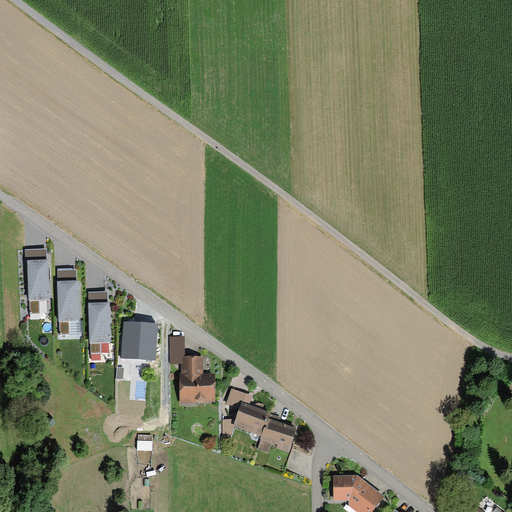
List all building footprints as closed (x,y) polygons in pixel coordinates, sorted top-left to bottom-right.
[(47,262),(47,250),(26,251),(28,302),(30,302),(30,315),(40,314),(40,301),(50,301),(48,262),(47,262)] [(58,283),(57,283),(57,323),(61,323),(61,335),(70,335),(69,323),(79,323),(79,283),(76,283),(76,271),(58,272),(58,283)] [(89,293),(89,306),(88,306),(89,345),(91,344),(91,354),(101,354),(101,345),(110,344),(109,304),(108,304),(107,293),(89,293)] [(157,326),(123,324),(120,368),(138,369),(139,356),(155,357),(157,326)] [(182,358),(185,358),(185,339),(171,339),(171,364),(181,364),(182,364),(182,358)] [(182,364),(181,364),(181,376),(180,376),(181,404),(195,403),(195,402),(215,402),(215,376),(204,376),(203,358),(185,358),(182,358),(182,364)] [(234,428),(261,438),(264,431),(266,431),(269,421),(272,414),(249,407),(253,397),(232,389),(226,405),(241,410),(234,428)] [(288,454),(296,430),(269,421),(266,431),(264,431),(261,438),(258,450),(268,453),(271,444),(277,446),(276,450),(288,454)] [(152,436),(138,435),(137,450),(151,451),(152,436)] [(354,511),(373,511),(384,498),(357,477),(333,477),(334,502),(348,502),(349,508),(354,511)]
